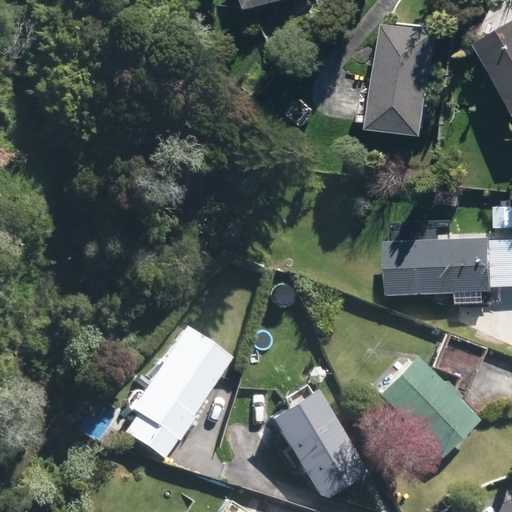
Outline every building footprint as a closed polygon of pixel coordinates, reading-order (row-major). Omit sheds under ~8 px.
[(252,0),(255,10),(295,0),(252,0)] [(438,32),(391,27),(380,125),(427,130),(438,32)] [(511,28),(483,45),(511,96),(511,28)] [(491,239),(395,242),(396,293),(492,290),(491,239)] [(222,359),(184,335),(121,435),(160,459),(222,359)] [(478,353),(441,341),(433,364),(470,377),(478,353)] [(405,360),(375,392),(437,451),(467,419),(405,360)] [(307,395),(271,419),(321,494),(356,470),(307,395)]
